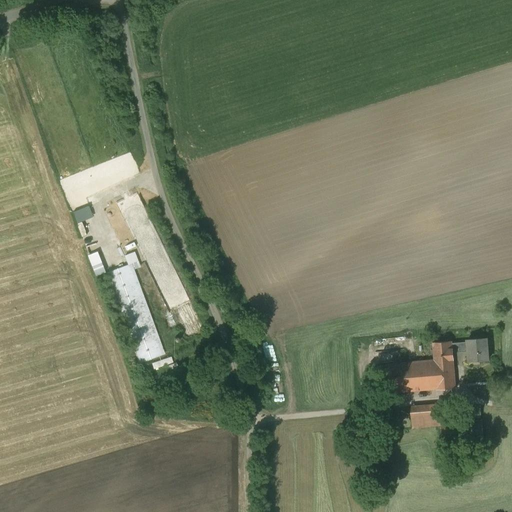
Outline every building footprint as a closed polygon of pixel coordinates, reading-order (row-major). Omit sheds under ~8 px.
[(139,364),(163,356),(129,265),(106,273),(139,364)] [(468,342),(452,343),(453,353),(469,352),(470,365),(480,364),(480,361),(489,360),(487,338),(468,340),(468,342)] [(452,343),(452,341),(433,343),(435,360),(386,364),(389,394),(456,388),(453,353),(452,343)] [(449,404),(411,407),(413,428),(441,426),(441,420),(450,420),(449,404)] [(482,421),(442,424),(442,426),(443,444),(484,441),(483,428),(482,421)]
